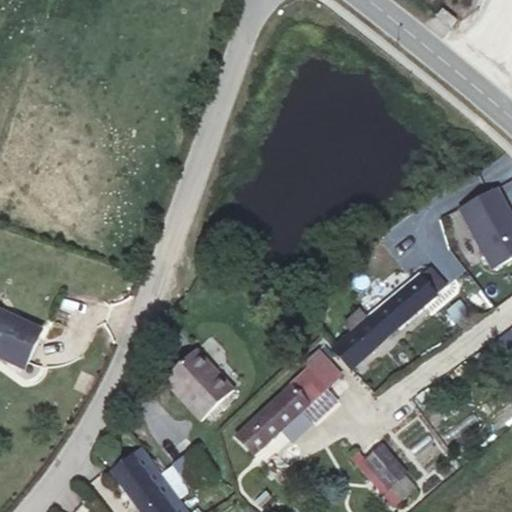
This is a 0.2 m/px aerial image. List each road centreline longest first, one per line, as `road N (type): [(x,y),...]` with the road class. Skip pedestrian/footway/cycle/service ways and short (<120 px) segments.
road 1 (residential): [(22,511),(82,434),(140,323),(257,0)]
road 2 (secondary): [(356,0),(511,125)]
road 3 (unknown): [(506,121),(505,0)]
